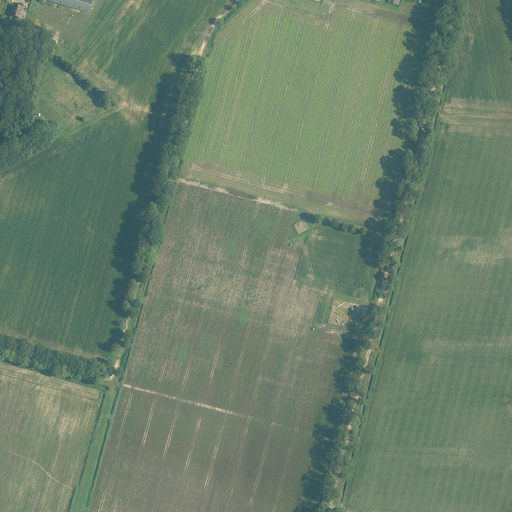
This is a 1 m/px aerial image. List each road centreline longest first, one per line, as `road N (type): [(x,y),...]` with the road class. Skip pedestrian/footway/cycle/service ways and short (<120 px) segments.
road 1 (track): [(328,511),(455,0)]
road 2 (track): [(113,378),(197,65),(242,0)]
road 3 (track): [(113,378),(76,511)]
